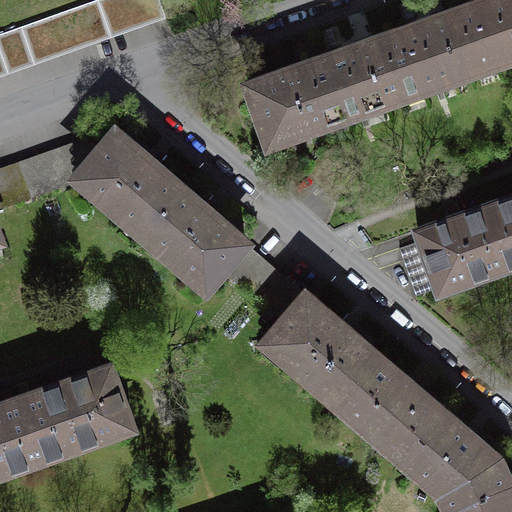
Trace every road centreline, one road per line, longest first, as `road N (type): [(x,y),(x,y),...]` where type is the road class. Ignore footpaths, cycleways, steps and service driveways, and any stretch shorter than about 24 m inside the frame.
road 1 (residential): [(511,401),(197,133),(156,60)]
road 2 (residential): [(156,60),(328,0)]
road 3 (residential): [(0,112),(156,60)]
